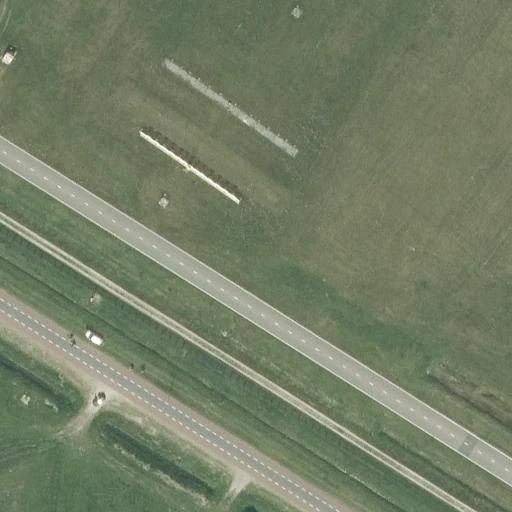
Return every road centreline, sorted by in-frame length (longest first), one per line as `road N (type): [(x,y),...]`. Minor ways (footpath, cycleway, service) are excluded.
road 1 (track): [(467,511),(0,214)]
road 2 (unclassified): [(326,511),(0,306)]
